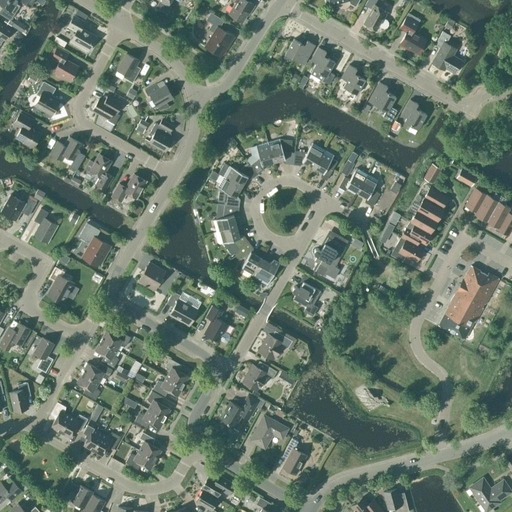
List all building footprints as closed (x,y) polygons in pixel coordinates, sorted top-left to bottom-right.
[(16,3),(17,0),(0,0),(0,4),(3,6),(0,10),(0,13),(10,20),(20,5),(16,3)] [(159,0),(160,0),(155,7),(167,14),(171,7),(168,5),(170,0),(177,0),(178,0),(159,0)] [(234,0),(236,1),(229,13),(242,22),(249,11),(250,11),(254,5),(246,0),(234,0)] [(383,18),(387,11),(374,4),(376,0),(367,0),(365,5),(372,9),(363,23),(376,30),(378,26),(382,29),(385,29),(387,27),(388,25),(388,22),(387,20),(383,18)] [(198,14),(207,18),(210,11),(202,7),(198,14)] [(224,20),(211,12),(206,19),(212,23),(208,29),(213,32),(204,46),(220,56),(221,54),(223,54),(234,37),(219,27),(224,20)] [(399,44),(406,48),(407,47),(418,53),(426,40),(412,32),(419,20),(408,13),(400,28),(406,32),(399,44)] [(88,50),(96,36),(81,27),(85,21),(74,15),(68,26),(76,31),(71,41),(88,50)] [(26,25),(15,19),(11,25),(22,32),(26,25)] [(0,36),(3,38),(9,29),(0,22),(0,36)] [(454,73),(461,60),(453,55),(456,49),(446,43),(450,36),(442,31),(435,45),(440,48),(431,62),(444,70),(445,68),(454,73)] [(304,45),(294,38),(285,53),(304,64),(315,45),(307,40),(304,45)] [(70,81),(79,66),(65,59),(68,53),(57,47),(51,57),(59,61),(53,72),(70,81)] [(323,55),(326,51),(318,47),(311,60),(316,63),(313,69),(324,75),(321,80),(328,85),(334,75),(328,72),(334,62),(323,55)] [(118,69),(115,74),(122,78),(122,77),(132,82),(141,68),(135,65),(138,60),(127,53),(118,69)] [(354,73),(356,69),(349,64),(341,77),(347,81),(343,86),(356,94),(365,79),(354,73)] [(39,76),(31,72),(27,80),(35,84),(39,76)] [(51,115),(60,99),(52,95),(55,88),(44,81),(36,94),(40,96),(34,106),(51,115)] [(385,90),(387,86),(379,82),(368,101),(385,111),(383,116),(391,121),(397,110),(390,106),(395,97),(385,90)] [(166,85),(161,88),(157,83),(145,90),(148,96),(150,95),(159,110),(169,107),(165,101),(172,97),(166,85)] [(137,92),(130,88),(126,96),(133,99),(137,92)] [(116,113),(122,104),(107,95),(104,101),(99,98),(93,109),(108,118),(107,120),(114,124),(119,115),(116,113)] [(415,108),(418,104),(410,99),(401,114),(407,117),(404,121),(417,129),(426,114),(415,108)] [(126,107),(128,112),(133,117),(137,114),(131,104),(126,107)] [(32,148),(41,133),(29,127),(33,120),(20,112),(14,124),(21,128),(16,137),(23,142),(23,143),(32,148)] [(165,150),(172,139),(166,136),(169,131),(170,132),(174,126),(162,119),(159,124),(155,123),(150,132),(153,134),(149,141),(165,150)] [(138,125),(146,129),(149,124),(141,120),(138,125)] [(400,123),(395,120),(391,128),(396,131),(400,123)] [(297,128),(289,127),(287,138),(295,139),(297,128)] [(57,141),(50,153),(63,160),(66,155),(73,159),(69,166),(76,170),(84,155),(79,152),(83,144),(69,136),(64,145),(57,141)] [(279,138),(267,142),(273,162),(282,159),(286,163),(293,164),(294,152),(291,152),(292,140),(279,138)] [(250,165),(257,174),(263,170),(264,164),(273,162),(267,142),(256,145),(259,157),(250,165)] [(295,150),(294,152),(293,164),(300,165),(304,162),(313,167),(323,149),(312,142),(307,152),(295,150)] [(323,149),(313,167),(321,172),(321,177),(326,180),(337,161),(332,158),(334,155),(323,149)] [(87,170),(84,176),(96,183),(95,185),(105,190),(113,176),(105,172),(111,160),(99,153),(94,162),(89,159),(84,168),(87,170)] [(354,163),(347,160),(340,172),(347,176),(354,163)] [(432,183),(441,168),(432,163),(424,178),(432,183)] [(223,176),(241,186),(246,178),(251,179),(257,174),(250,165),(241,172),(229,165),(223,176)] [(357,192),(367,174),(356,168),(350,180),(344,177),(338,187),(344,190),(348,187),(357,192)] [(476,177),(467,172),(461,168),(456,177),(471,186),(476,177)] [(136,198),(146,180),(134,173),(126,187),(119,183),(112,195),(121,201),(126,192),(136,198)] [(367,174),(357,192),(365,197),(364,202),(372,206),(380,193),(372,189),(378,180),(367,174)] [(224,204),(239,206),(240,199),(236,195),(241,186),(223,176),(217,187),(226,191),(224,204)] [(430,187),(424,198),(441,208),(448,197),(430,187)] [(465,205),(476,212),(486,194),(475,188),(465,205)] [(45,193),(37,189),(33,196),(41,201),(45,193)] [(28,215),(36,202),(23,195),(20,200),(10,194),(0,211),(16,220),(21,212),(28,215)] [(475,213),(486,219),(498,200),(487,194),(486,194),(476,212),(475,213)] [(417,209),(437,220),(443,209),(441,208),(424,198),(423,198),(417,209)] [(498,226),(507,211),(509,206),(498,200),(486,219),(498,226)] [(216,232),(236,226),(234,217),(238,213),(239,206),(224,204),(222,217),(213,220),(216,232)] [(47,242),(57,224),(45,218),(48,212),(41,208),(34,220),(40,224),(34,235),(47,242)] [(415,222),(430,231),(437,220),(417,209),(411,220),(415,222)] [(511,213),(507,211),(498,226),(497,228),(508,234),(511,227),(511,213)] [(100,265),(111,246),(96,237),(100,230),(87,222),(78,237),(86,241),(87,240),(90,242),(82,257),(98,266),(99,264),(100,265)] [(395,226),(389,222),(382,235),(388,239),(395,226)] [(432,232),(430,231),(415,222),(411,229),(406,227),(401,237),(405,239),(412,244),(416,238),(426,244),(432,232)] [(239,249),(249,242),(244,236),(239,236),(236,226),(216,232),(219,243),(232,240),(239,249)] [(314,252),(315,254),(317,255),(314,261),(317,262),(313,269),(324,276),(325,273),(334,277),(339,269),(334,266),(345,247),(344,246),(348,240),(329,230),(325,237),(327,238),(320,250),(319,249),(317,248),(315,249),(314,250),(314,252)] [(423,249),(412,244),(405,239),(401,247),(397,244),(391,255),(402,261),(406,255),(416,261),(423,249)] [(233,253),(236,257),(238,258),(240,258),(242,258),(244,256),(246,259),(240,270),(251,276),(261,258),(252,253),(253,248),(249,242),(239,249),(233,253)] [(68,258),(61,254),(59,258),(66,262),(68,258)] [(261,258),(251,276),(267,285),(279,263),(273,259),(269,263),(261,258)] [(162,276),(165,271),(149,262),(147,266),(146,266),(141,275),(141,276),(138,281),(145,285),(145,286),(147,286),(154,290),(157,285),(163,276),(162,276)] [(480,271),(480,270),(471,265),(466,274),(464,281),(460,287),(455,294),(450,301),(452,302),(450,306),(449,305),(438,325),(464,339),(474,321),(475,322),(499,278),(488,272),(487,275),(480,271)] [(63,302),(73,284),(61,277),(64,271),(55,267),(49,278),(55,281),(48,293),(63,302)] [(306,306),(304,311),(312,315),(317,307),(313,304),(320,291),(315,287),(318,282),(312,279),(309,284),(303,281),(299,287),(297,286),(295,286),(293,287),(292,288),(293,290),(294,292),(296,293),(293,298),(306,306)] [(193,318),(197,309),(178,299),(180,295),(173,291),(166,303),(173,307),(170,314),(188,324),(192,317),(193,318)] [(229,302),(226,307),(246,318),(249,313),(229,302)] [(212,305),(206,316),(211,319),(204,333),(219,341),(219,340),(224,342),(227,341),(230,336),(229,333),(224,331),(228,324),(218,319),(222,311),(212,305)] [(21,345),(30,329),(18,322),(12,334),(6,331),(0,342),(0,345),(8,350),(13,340),(21,345)] [(100,340),(117,349),(120,344),(126,345),(131,337),(118,330),(115,336),(106,330),(100,340)] [(292,340),(275,330),(272,335),(268,333),(257,350),(262,353),(260,357),(265,360),(267,356),(272,359),(281,344),(287,348),(292,340)] [(47,355),(54,343),(42,337),(33,352),(42,357),(37,367),(45,372),(53,359),(47,355)] [(117,349),(100,340),(95,350),(104,355),(101,360),(113,367),(118,359),(114,354),(117,349)] [(169,371),(166,376),(183,385),(188,376),(179,371),(182,365),(170,358),(165,367),(169,371)] [(242,381),(256,390),(265,374),(272,378),(276,371),(259,361),(256,366),(252,364),(242,381)] [(82,372),(98,381),(101,376),(107,378),(112,369),(100,362),(97,368),(88,363),(82,372)] [(295,378),(281,370),(277,376),(285,380),(285,379),(293,383),(295,378)] [(126,375),(133,379),(135,374),(129,371),(126,375)] [(98,381),(82,372),(77,382),(86,387),(83,393),(95,400),(100,391),(95,387),(98,381)] [(143,384),(146,378),(138,374),(135,380),(143,384)] [(177,395),(183,385),(166,376),(163,381),(157,380),(153,388),(165,395),(168,390),(177,395)] [(25,396),(31,395),(27,382),(17,384),(19,390),(10,392),(15,411),(27,408),(25,396)] [(68,390),(64,388),(60,397),(63,399),(68,390)] [(151,403),(148,409),(164,418),(170,408),(161,403),(164,397),(151,391),(147,399),(151,403)] [(248,419),(259,400),(248,393),(240,407),(230,401),(225,410),(220,419),(234,427),(241,415),(248,419)] [(51,426),(61,432),(70,415),(64,412),(66,406),(57,402),(50,414),(56,417),(51,426)] [(159,427),(164,418),(148,409),(145,414),(139,412),(134,421),(147,428),(150,422),(159,427)] [(75,418),(70,415),(61,432),(70,437),(75,428),(81,431),(88,418),(79,414),(75,418)] [(281,440),(288,428),(264,415),(250,440),(264,448),(272,434),(281,440)] [(93,450),(102,433),(97,430),(98,424),(90,420),(83,432),(88,435),(83,444),(93,450)] [(102,433),(93,450),(103,455),(108,446),(113,449),(120,437),(112,432),(107,436),(102,433)] [(144,441),(139,450),(155,459),(161,449),(152,444),(155,439),(142,432),(139,438),(144,441)] [(295,474),(306,454),(294,448),(298,441),(292,437),(284,452),(289,455),(283,467),(295,474)] [(150,469),(155,459),(139,450),(136,455),(130,453),(125,462),(137,469),(141,463),(150,469)] [(203,489),(217,497),(221,489),(228,494),(234,484),(218,474),(215,480),(208,476),(201,488),(203,489)] [(511,493),(511,492),(502,479),(502,480),(490,489),(483,479),(484,478),(484,477),(469,488),(470,487),(486,510),(499,502),(498,500),(510,492),(511,493)] [(11,500),(22,490),(13,481),(6,487),(0,482),(0,481),(0,500),(1,499),(2,500),(7,495),(11,500)] [(83,507),(92,491),(81,485),(76,493),(71,490),(64,501),(74,507),(76,503),(83,507)] [(396,511),(407,511),(409,511),(406,499),(399,500),(396,488),(383,491),(388,509),(395,507),(396,511)] [(216,497),(217,497),(203,489),(196,501),(208,508),(205,511),(217,511),(212,509),(218,498),(216,497)] [(104,511),(99,509),(104,501),(93,494),(84,510),(87,511),(104,511)] [(262,507),(259,511),(270,511),(267,510),(271,503),(260,497),(256,504),(262,507)] [(351,505),(355,510),(356,511),(381,511),(378,507),(373,511),(362,497),(351,505)] [(40,511),(35,506),(28,511),(25,511),(18,503),(7,511),(40,511)]
